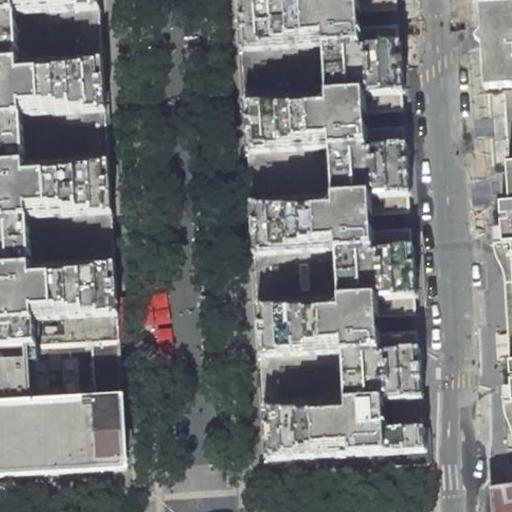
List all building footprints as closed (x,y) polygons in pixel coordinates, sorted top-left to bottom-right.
[(0,0),(0,350),(120,344),(118,301),(112,194),(106,96),(101,2),(100,0),(0,0)] [(418,350),(416,332),(380,335),(379,318),(415,316),(414,298),(417,298),(414,247),(411,247),(410,230),(375,232),(373,216),(409,213),(408,196),(411,196),(408,146),(405,146),(404,128),(368,131),(367,114),(403,112),(402,95),(405,95),(404,82),(402,44),(399,44),(398,27),(362,29),(361,13),(397,11),(396,0),(239,0),(245,90),(268,462),(378,456),(426,454),(424,430),(422,430),(420,401),(423,401),(420,350),(418,350)] [(507,0),(511,0),(511,5),(479,8),(481,39),(484,89),(503,88),(511,87),(511,0),(478,0),(479,2),(507,0)] [(511,166),(507,166),(510,205),(501,206),(502,230),(493,231),(494,247),(496,256),(505,274),(507,283),(511,365),(511,389),(503,389),(504,406),(505,414),(511,432),(511,166)] [(493,231),(502,230),(501,206),(491,206),(492,218),(493,231)] [(120,344),(0,350),(0,478),(127,471),(126,441),(120,344)] [(503,389),(511,389),(511,365),(502,365),(503,389)] [(426,466),(426,454),(378,456),(378,469),(426,466)] [(511,511),(511,488),(491,491),(492,511),(511,511)]
